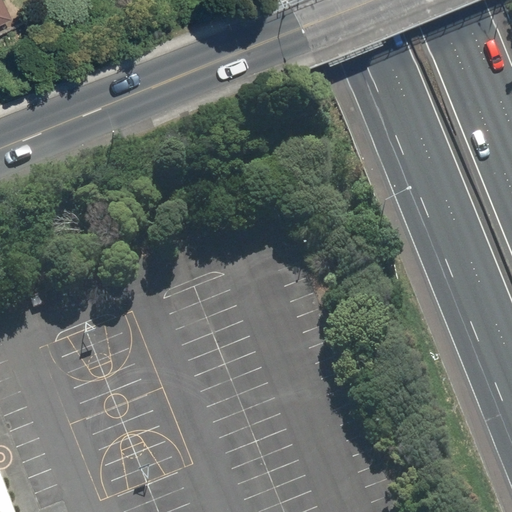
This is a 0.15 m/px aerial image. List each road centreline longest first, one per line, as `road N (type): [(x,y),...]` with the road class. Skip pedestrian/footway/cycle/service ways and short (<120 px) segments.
road 1 (motorway): [(511,360),(366,0)]
road 2 (secondary): [(356,0),(0,142)]
road 3 (motorway): [(437,0),(511,184)]
